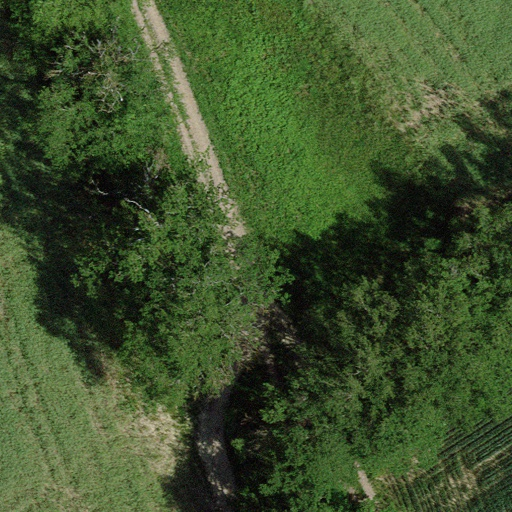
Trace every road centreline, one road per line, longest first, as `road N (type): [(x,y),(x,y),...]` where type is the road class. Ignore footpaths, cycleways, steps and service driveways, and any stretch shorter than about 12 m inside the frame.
road 1 (track): [(26,0),(243,511)]
road 2 (track): [(214,440),(245,363),(245,288),(141,0)]
